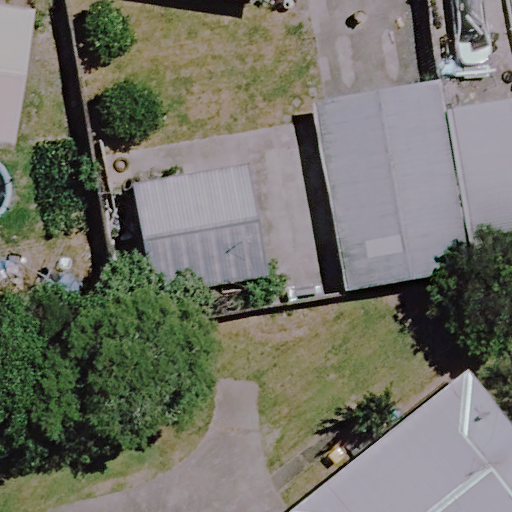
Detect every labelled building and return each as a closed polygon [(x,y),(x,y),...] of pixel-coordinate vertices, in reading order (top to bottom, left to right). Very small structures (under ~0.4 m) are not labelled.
[(169,0),(241,12),(242,0),(169,0)] [(0,19),(0,110),(16,22),(0,19)] [(294,103),(327,295),(458,273),(430,111),(425,81),(294,103)] [(511,96),(430,111),(458,273),(511,263),(511,96)] [(256,276),(236,158),(108,180),(128,298),(256,276)] [(511,511),(511,450),(445,370),(270,511),(511,511)]
